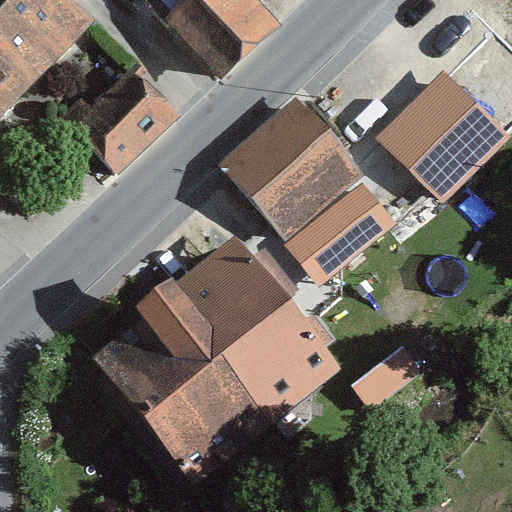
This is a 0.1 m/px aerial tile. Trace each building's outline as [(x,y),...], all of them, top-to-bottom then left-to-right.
[(43,0),(0,0),(0,101),(71,25),(43,0)] [(232,0),(214,0),(176,35),(220,83),(268,38),(232,0)] [(506,150),(444,86),(381,146),(444,211),(506,150)] [(127,91),(79,137),(119,179),(167,132),(127,91)] [(291,117),(231,173),(292,239),(353,183),(291,117)] [(326,384),(236,271),(104,376),(194,489),(326,384)] [(374,407),(427,371),(409,345),(356,381),(374,407)]
